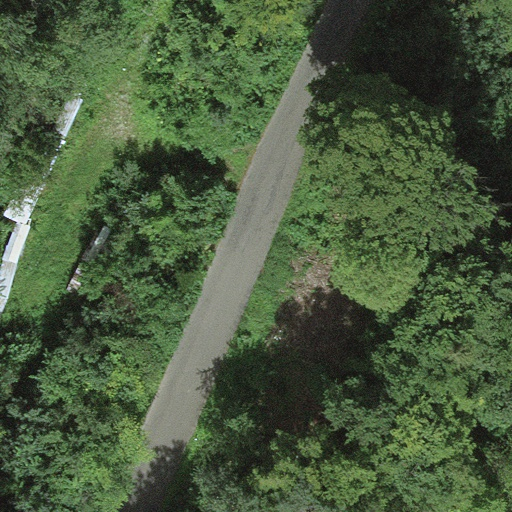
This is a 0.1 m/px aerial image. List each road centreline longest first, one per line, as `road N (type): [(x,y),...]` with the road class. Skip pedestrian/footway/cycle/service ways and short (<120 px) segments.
road 1 (unclassified): [(353,0),(284,121),(124,511)]
road 2 (track): [(190,0),(54,243)]
